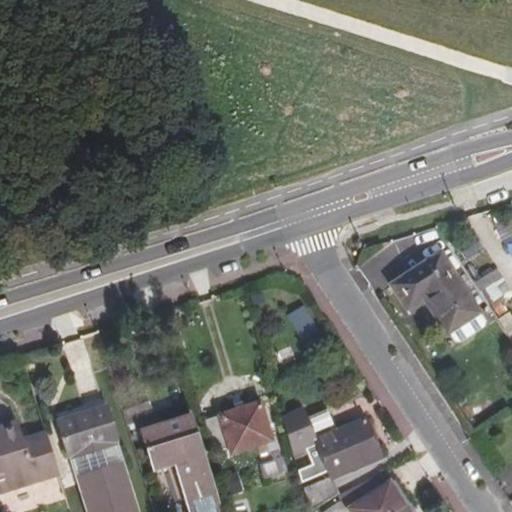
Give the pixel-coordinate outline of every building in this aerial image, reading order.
[(449,320),(443,324),(450,336),(481,315),(442,255),(395,287),(409,308),(447,283),(455,294),(444,302),(447,308),(442,310),(449,320)] [(447,283),(409,308),(410,310),(426,299),(443,324),(449,320),(442,310),(447,308),(444,302),(455,294),(447,283)] [(488,324),(481,315),(453,334),(459,343),(464,344),(487,329),(488,324)] [(101,400),(84,406),(87,413),(105,408),(101,400)] [(227,443),(230,456),(256,448),(257,455),(267,452),(265,445),(272,443),(259,404),(203,421),(211,448),(227,443)] [(87,413),(84,406),(55,414),(68,456),(115,442),(105,408),(87,413)] [(367,424),(339,435),(331,414),(308,423),(304,414),(283,423),(294,459),(309,453),(314,469),(299,476),(302,486),(330,474),(333,481),(384,460),(367,424)] [(218,511),(189,420),(141,434),(154,473),(175,467),(188,511),(218,511)] [(0,491),(58,473),(45,431),(21,439),(19,433),(15,422),(0,427),(0,491)] [(45,431),(43,425),(19,433),(21,439),(45,431)] [(211,448),(216,461),(230,456),(227,443),(211,448)] [(351,511),(408,511),(391,485),(384,489),(375,477),(342,495),(345,500),(351,511)] [(310,511),(317,511),(339,497),(333,482),(304,494),(310,511)] [(351,511),(345,500),(328,511),(351,511)]
